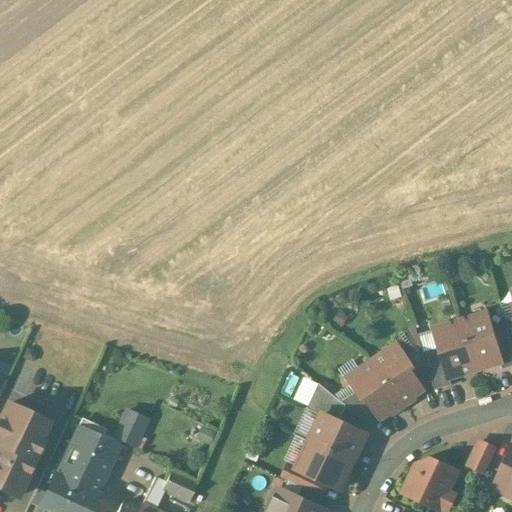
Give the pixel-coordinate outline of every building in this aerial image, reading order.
[(494,334),(488,314),(460,322),(475,370),(501,362),(502,362),(494,334)] [(460,322),(434,330),(439,348),(448,378),(449,378),(475,370),(460,322)] [(511,340),(508,329),(494,334),(502,362),(501,362),(503,370),(511,367),(511,340)] [(422,348),(407,358),(413,367),(410,370),(422,388),(432,382),(433,381),(422,348)] [(439,348),(424,353),(423,348),(422,348),(433,381),(432,382),(435,390),(452,385),(449,378),(448,378),(439,348)] [(407,358),(401,350),(392,356),(389,351),(373,362),(401,404),(423,389),(422,388),(410,370),(413,367),(407,358)] [(401,404),(373,362),(357,373),(360,378),(351,384),(357,392),(363,401),(366,399),(379,418),(380,419),(401,404)] [(342,402),(319,384),(308,409),(322,416),(323,415),(339,423),(347,407),(342,402)] [(357,392),(342,402),(347,407),(369,425),(379,418),(366,399),(363,401),(357,392)] [(47,423),(7,404),(0,420),(0,489),(17,497),(43,442),(39,440),(47,423)] [(147,422),(126,411),(115,437),(135,446),(147,422)] [(339,423),(323,415),(322,416),(310,442),(353,462),(365,437),(350,430),(351,428),(339,423)] [(118,447),(79,429),(56,476),(95,495),(118,447)] [(353,462),(310,442),(298,468),(297,469),(321,480),(341,489),(353,462)] [(496,449),(480,442),(469,465),(485,473),(496,449)] [(511,449),(496,484),(506,489),(505,493),(511,496),(511,449)] [(431,460),(419,464),(405,493),(438,509),(455,471),(431,460)] [(321,480),(297,469),(298,468),(289,464),(283,478),(302,487),(315,494),(316,493),(321,480)] [(197,484),(171,471),(165,483),(155,478),(151,485),(188,503),(197,484)] [(56,476),(54,475),(36,511),(89,511),(98,496),(95,495),(56,476)] [(315,494),(302,487),(297,497),(318,508),(323,497),(316,493),(315,494)] [(139,511),(121,504),(117,511),(160,511),(155,510),(162,496),(149,489),(139,511)] [(297,497),(284,491),(278,502),(268,506),(270,511),(269,511),(327,511),(318,508),(297,497)]
